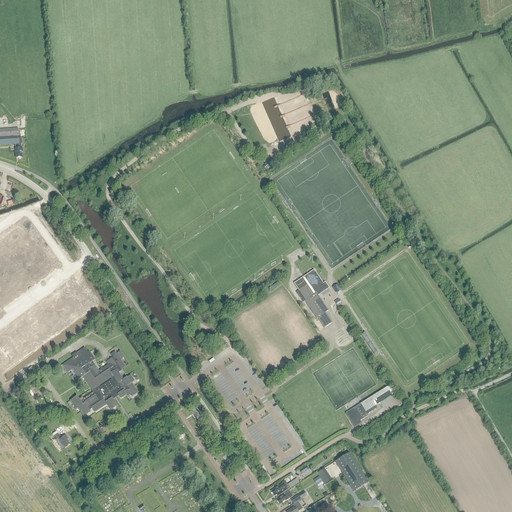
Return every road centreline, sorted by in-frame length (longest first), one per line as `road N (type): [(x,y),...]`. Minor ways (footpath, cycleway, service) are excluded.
road 1 (track): [(266,484),(341,435),(372,442),(413,410),(475,391)]
road 2 (tertiary): [(180,390),(89,257)]
road 3 (tertiary): [(263,511),(180,390)]
road 4 (tertiary): [(89,257),(47,198),(0,168)]
